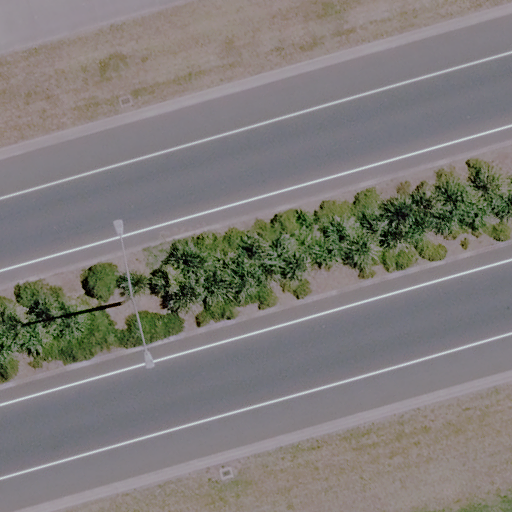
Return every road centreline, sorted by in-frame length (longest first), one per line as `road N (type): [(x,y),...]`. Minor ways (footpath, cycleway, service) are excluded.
road 1 (secondary): [(511,300),(0,451)]
road 2 (secondary): [(0,214),(511,67)]
